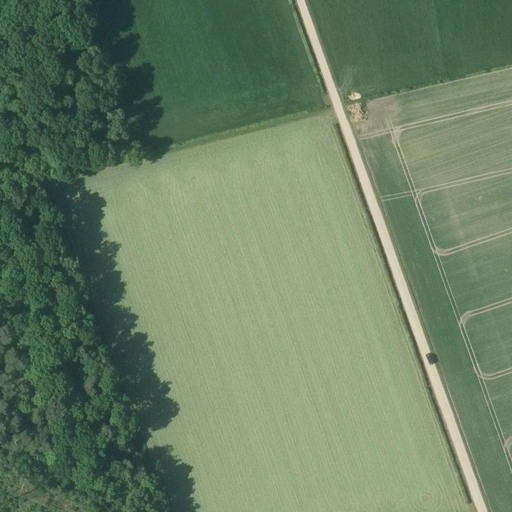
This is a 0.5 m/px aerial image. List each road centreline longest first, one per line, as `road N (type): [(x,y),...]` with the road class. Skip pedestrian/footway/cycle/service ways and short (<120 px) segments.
road 1 (track): [(338,108),(483,511)]
road 2 (track): [(95,168),(338,108)]
